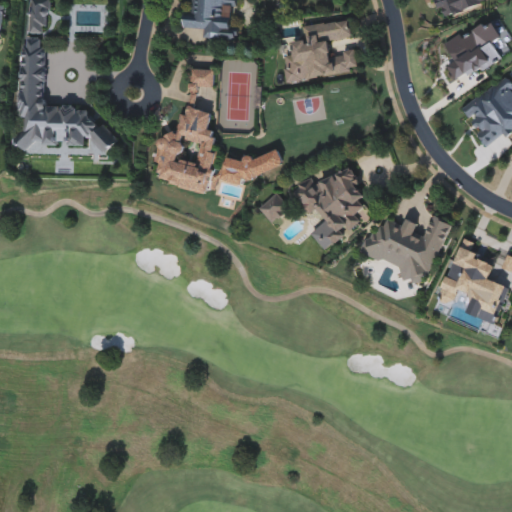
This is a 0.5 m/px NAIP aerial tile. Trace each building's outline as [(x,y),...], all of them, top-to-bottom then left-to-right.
[(48,0),(48,34),(29,34),(29,0),(48,0)] [(183,29),(184,13),(196,14),(196,0),(237,0),(235,41),(203,39),(203,29),(183,29)] [(435,0),(444,22),(489,4),(487,0),(435,0)] [(358,73),(286,82),(283,59),(292,58),(289,40),(304,38),(303,27),(350,21),(353,40),(330,43),(332,54),(356,51),(358,73)] [(45,107),(75,107),(80,110),(81,110),(105,126),(98,126),(118,138),(108,155),(86,141),(83,146),(18,146),(15,144),(15,139),(24,126),(24,119),(20,116),(21,50),(28,40),(46,40),(45,107)] [(152,180),(164,131),(176,134),(181,114),(183,115),(195,68),(216,74),(212,90),(200,87),(194,109),(213,114),(209,131),(217,133),(213,150),(220,151),(208,195),(152,180)] [(511,129),(480,145),(460,103),(509,79),(511,85),(511,129)] [(225,160),(219,185),(241,189),(242,190),(288,168),(280,151),(250,165),(225,160)] [(292,188),(312,179),(315,185),(350,168),(369,206),(355,212),(362,227),(330,242),(326,235),(330,234),(317,209),(305,215),(292,188)] [(259,210),(276,194),(290,208),(273,225),(259,210)] [(424,286),(401,276),(403,272),(361,252),(371,230),(381,234),(389,217),(416,229),(414,232),(424,237),(434,216),(453,225),(424,286)] [(495,325),(465,314),(471,297),(458,292),(453,305),(438,300),(461,238),(474,243),(470,253),(496,263),(489,280),(509,287),(495,325)]
